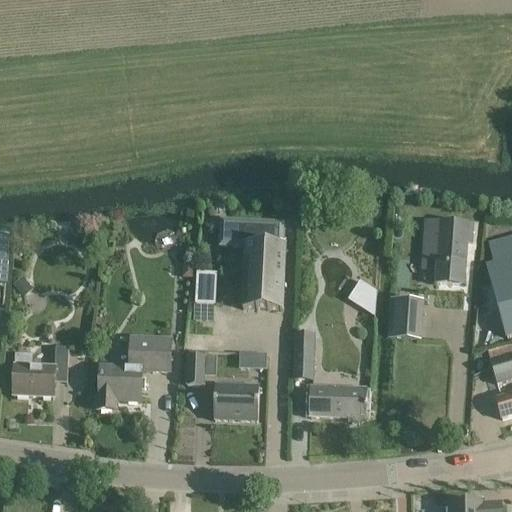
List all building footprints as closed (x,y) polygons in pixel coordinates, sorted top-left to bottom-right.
[(423,272),(437,273),(436,286),(465,288),(468,244),(472,244),(474,224),(426,221),(424,248),(423,272)] [(246,249),(243,311),(283,313),(286,247),(283,247),(283,226),(221,223),(220,248),(246,249)] [(0,265),(8,266),(9,252),(10,231),(0,233),(0,265)] [(487,265),(487,267),(507,340),(511,338),(511,238),(489,246),(494,263),(487,265)] [(193,265),(183,265),(183,280),(193,280),(193,265)] [(417,266),(395,265),(394,286),(416,287),(417,266)] [(197,274),(195,306),(203,307),(216,307),(217,275),(203,274),(197,274)] [(23,299),(33,291),(22,279),(13,287),(23,299)] [(350,299),(361,306),(372,290),(360,283),(350,299)] [(393,304),(390,340),(417,341),(419,305),(393,304)] [(374,330),(361,330),(361,339),(366,346),(373,346),(374,330)] [(293,383),(315,384),(316,336),(295,336),(293,383)] [(101,370),(101,380),(100,400),(98,400),(97,413),(116,413),(117,402),(124,402),(124,404),(141,405),(142,369),(152,369),(152,373),(170,374),(171,354),(171,343),(131,341),(130,371),(101,370)] [(15,368),(14,379),(14,399),(54,401),(55,379),(68,380),(69,353),(55,352),(55,369),(15,368)] [(498,386),(511,381),(511,355),(491,362),(498,386)] [(240,356),(240,371),(267,372),(267,357),(240,356)] [(204,389),(205,359),(189,359),(187,388),(204,389)] [(259,389),(243,389),(216,388),(214,423),(258,424),(259,389)] [(310,420),(351,422),(352,426),(362,426),(364,422),(365,422),(365,412),(368,412),(368,407),(366,407),(366,392),(312,389),(310,420)] [(511,418),(511,397),(496,401),(502,421),(511,418)]
